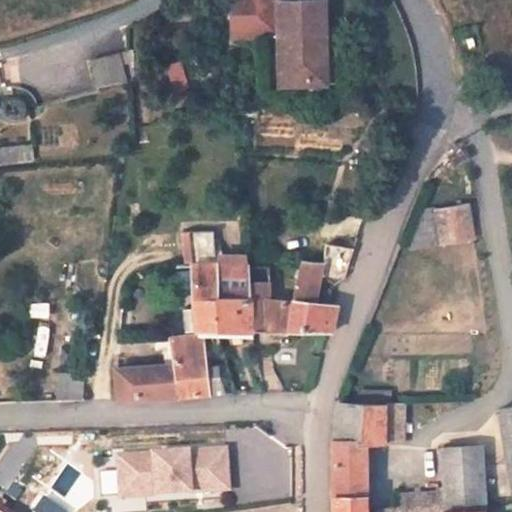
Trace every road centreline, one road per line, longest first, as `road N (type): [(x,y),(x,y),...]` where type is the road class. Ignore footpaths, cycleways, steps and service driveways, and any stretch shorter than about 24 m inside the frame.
road 1 (residential): [(440,119),(403,176),(319,413)]
road 2 (residential): [(319,413),(0,417)]
road 3 (residential): [(146,0),(3,83)]
road 4 (residential): [(414,0),(440,119)]
